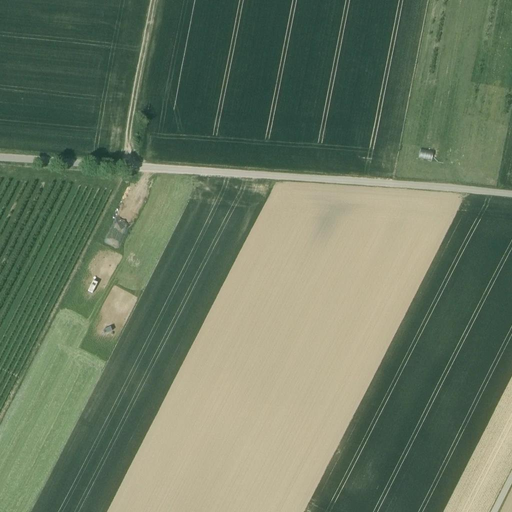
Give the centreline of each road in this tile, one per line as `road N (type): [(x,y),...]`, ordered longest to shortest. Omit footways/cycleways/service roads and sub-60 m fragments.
road 1 (track): [(0,157),(511,194)]
road 2 (track): [(121,166),(153,0)]
